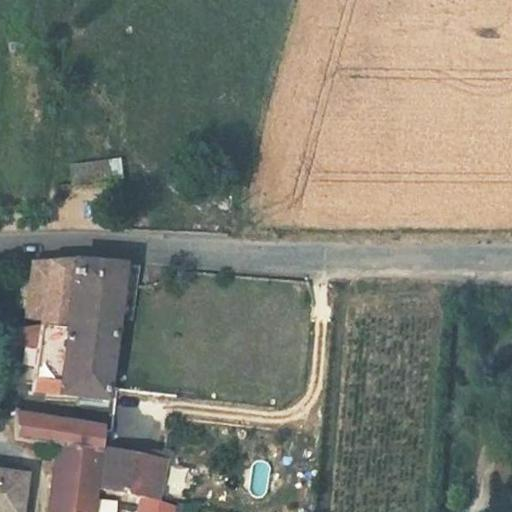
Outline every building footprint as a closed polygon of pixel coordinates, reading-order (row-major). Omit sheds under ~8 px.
[(109,165),(75,170),(76,189),(111,186),(109,165)] [(132,323),(137,288),(138,268),(79,260),(30,265),(25,316),(40,318),(39,329),(70,333),(71,320),(117,324),(118,322),(132,323)] [(108,398),(117,324),(71,320),(70,333),(39,329),(14,333),(13,344),(37,347),(33,393),(47,394),(47,399),(85,402),(87,397),(108,398)] [(102,448),(104,426),(14,413),(14,439),(57,446),(101,454),(102,448)] [(101,454),(57,446),(51,511),(95,511),(98,489),(101,454)] [(165,456),(102,448),(101,454),(98,489),(160,498),(165,456)] [(0,511),(19,511),(24,474),(0,471),(0,511)] [(100,511),(113,511),(114,501),(102,500),(100,511)]
